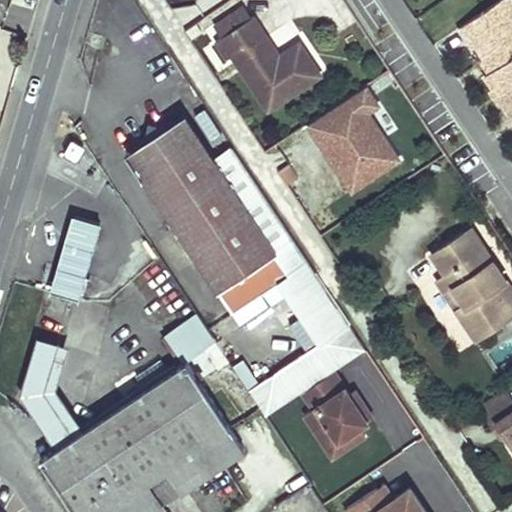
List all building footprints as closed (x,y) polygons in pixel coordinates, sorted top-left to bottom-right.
[(511,0),(499,0),(460,27),(469,41),(473,38),(477,45),(486,57),(482,60),(490,72),(486,75),(494,87),(499,94),(504,102),(511,113),(511,0)] [(256,17),(248,5),(217,26),(225,38),(256,17)] [(273,110),(326,74),(305,43),(283,57),(257,17),(256,17),(225,38),(219,42),(231,59),(237,56),(273,110)] [(473,38),(469,41),(473,47),(477,45),(473,38)] [(305,121),(350,193),(404,159),(373,111),(384,105),(369,81),(305,121)] [(499,94),(494,87),(490,89),(495,97),(499,94)] [(504,102),(499,94),(495,97),(500,105),(504,102)] [(187,113),(168,125),(149,123),(145,140),(138,171),(180,233),(186,228),(204,254),(197,259),(232,311),(282,278),(293,271),(278,249),(295,238),(235,148),(218,159),(187,113)] [(145,140),(126,152),(138,171),(145,140)] [(73,218),(51,293),(79,300),(101,226),(73,218)] [(186,228),(180,233),(197,259),(204,254),(186,228)] [(471,229),(433,254),(446,275),(464,304),(456,308),(476,338),(511,313),(511,310),(495,285),(504,280),(471,229)] [(351,323),(295,238),(278,249),(293,271),(282,278),(324,341),(351,323)] [(446,275),(438,281),(456,308),(464,304),(446,275)] [(511,291),(504,280),(495,285),(511,310),(511,291)] [(21,393),(57,447),(86,428),(58,387),(84,301),(79,300),(51,293),(21,393)] [(169,332),(187,360),(217,340),(198,312),(169,332)] [(368,349),(351,323),(324,341),(250,390),(267,416),(304,392),(335,371),(368,349)] [(144,389),(171,371),(162,359),(136,376),(144,389)] [(57,447),(43,456),(79,511),(168,511),(162,503),(246,448),(187,360),(171,371),(144,389),(86,428),(57,447)] [(351,395),(335,371),(304,392),(315,409),(307,414),(329,448),(341,440),(346,448),(367,435),(361,426),(374,418),(361,399),(356,402),(351,395)] [(511,389),(510,386),(485,403),(482,404),(497,426),(501,423),(508,434),(511,440),(511,389)] [(361,399),(356,391),(351,395),(356,402),(361,399)] [(508,434),(501,423),(497,426),(504,437),(508,434)] [(346,448),(341,440),(329,448),(334,456),(346,448)] [(427,511),(409,480),(390,491),(384,480),(345,502),(351,511),(427,511)]
